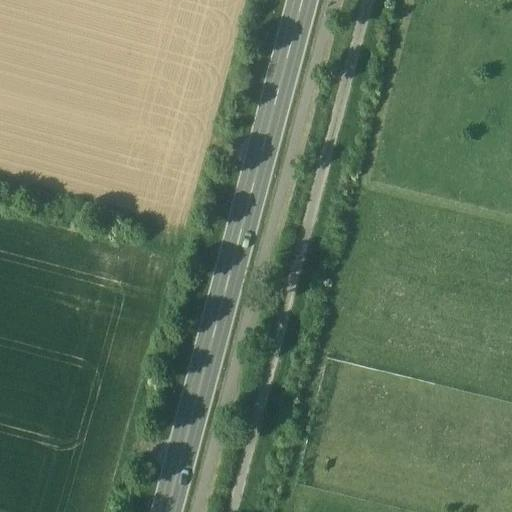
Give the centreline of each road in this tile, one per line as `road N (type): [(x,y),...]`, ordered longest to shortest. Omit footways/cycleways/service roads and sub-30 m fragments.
road 1 (track): [(232,511),(370,0)]
road 2 (primary): [(304,0),(166,511)]
